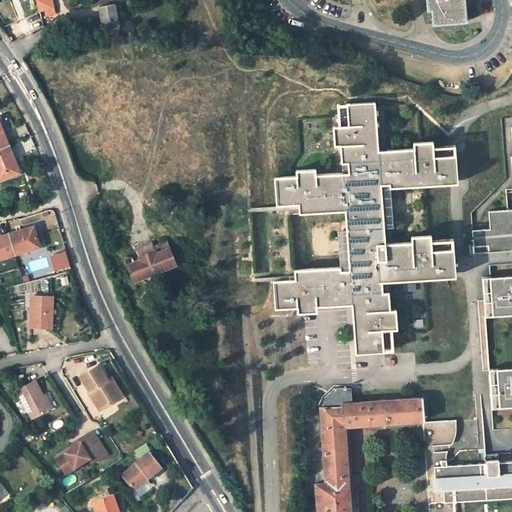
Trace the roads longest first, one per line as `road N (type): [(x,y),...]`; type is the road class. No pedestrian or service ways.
road 1 (tertiary): [(120,339),(51,146),(0,48)]
road 2 (residential): [(499,0),(494,42),(472,64),(331,28),(297,0)]
road 3 (tertiary): [(215,496),(120,339)]
road 4 (residential): [(307,511),(312,408),(329,378)]
road 5 (residential): [(0,367),(120,339)]
